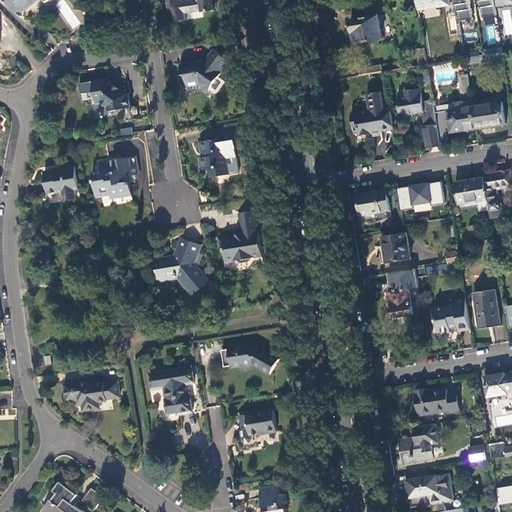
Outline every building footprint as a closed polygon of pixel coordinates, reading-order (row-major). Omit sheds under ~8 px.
[(5,0),(21,13),(31,2),(32,4),(36,0),(48,0),(50,2),(52,0),(5,0)] [(172,0),(173,9),(176,9),(178,22),(191,21),(190,14),(205,12),(206,13),(219,11),(217,0),(195,0),(188,1),(187,0),(172,0)] [(417,0),(420,10),(433,8),(450,5),(449,0),(417,0)] [(434,16),(433,8),(420,10),(421,18),(434,16)] [(378,15),(350,20),(354,43),(382,39),(378,15)] [(484,48),(485,55),(502,52),(501,46),(493,48),(493,46),(484,48)] [(234,64),(216,51),(208,62),(185,65),(187,75),(189,75),(191,86),(205,85),(212,90),(223,75),(225,76),(234,64)] [(434,51),(426,52),(428,64),(436,63),(434,51)] [(445,55),(446,62),(465,58),(464,52),(445,55)] [(493,72),(505,70),(502,52),(485,55),(465,58),(467,66),(491,62),(493,72)] [(359,76),(383,72),(382,64),(358,68),(359,76)] [(424,90),(432,89),(429,71),(422,72),(424,90)] [(468,75),(459,77),(463,103),(435,107),(439,131),(446,130),(452,129),(452,133),(477,129),(473,107),(468,75)] [(110,80),(97,82),(101,103),(104,103),(110,108),(111,112),(134,109),(132,95),(110,80)] [(428,148),(441,146),(441,143),(439,131),(435,107),(434,101),(423,102),(421,88),(407,90),(407,96),(398,98),(400,114),(406,118),(412,117),(415,113),(423,112),(427,116),(424,120),(425,127),(424,127),(428,148)] [(380,130),(395,128),(392,111),(385,112),(381,92),(367,94),(368,99),(375,97),(378,112),(381,112),(381,114),(382,114),(384,125),(366,127),(364,118),(361,118),(360,111),(351,112),(353,125),(358,125),(359,132),(360,135),(372,133),(373,133),(372,130),(380,129),(380,130)] [(361,110),(360,111),(361,118),(364,118),(366,127),(384,125),(382,114),(381,114),(381,112),(378,112),(375,97),(368,99),(369,109),(368,110),(367,108),(365,108),(363,108),(362,109),(361,110)] [(503,102),(473,107),(477,129),(506,124),(503,102)] [(244,140),(242,129),(229,131),(230,137),(222,138),(222,141),(206,143),(208,156),(211,155),(211,158),(205,160),(208,171),(212,170),(214,177),(226,175),(225,167),(230,166),(229,159),(240,158),(239,150),(240,150),(238,141),(244,140)] [(446,130),(439,131),(441,143),(448,142),(446,130)] [(139,157),(103,163),(105,172),(97,173),(100,196),(113,194),(114,197),(135,194),(133,181),(129,182),(129,176),(142,175),(139,157)] [(243,173),(240,158),(229,159),(230,166),(232,174),(243,173)] [(78,167),(48,172),(52,193),(66,192),(68,200),(80,198),(79,189),(82,189),(78,167)] [(511,188),(511,176),(511,171),(495,174),(498,190),(511,188)] [(501,211),(498,190),(495,174),(484,176),(485,178),(490,211),(490,212),(501,211)] [(479,212),(490,211),(485,178),(455,183),(458,205),(477,202),(479,212)] [(427,184),(397,189),(401,208),(430,203),(427,184)] [(387,190),(358,195),(361,216),(391,211),(387,190)] [(265,257),(258,212),(242,214),(245,235),(238,238),(236,237),(222,239),(223,248),(227,247),(229,262),(240,261),(243,264),(252,263),(256,258),(265,257)] [(416,217),(403,219),(404,226),(418,224),(416,217)] [(479,239),(477,226),(470,228),(472,240),(479,239)] [(411,258),(407,234),(383,238),(387,262),(411,258)] [(204,248),(184,239),(178,256),(159,259),(163,281),(182,278),(195,295),(212,281),(198,264),(204,248)] [(480,244),(482,258),(497,256),(495,242),(480,244)] [(448,253),(450,263),(460,262),(457,245),(451,246),(452,252),(448,253)] [(442,272),(461,268),(460,262),(450,263),(416,269),(417,278),(427,276),(427,275),(442,272)] [(389,287),(390,293),(410,290),(419,288),(417,278),(416,269),(389,273),(391,286),(389,287)] [(390,293),(395,317),(414,314),(413,308),(412,302),(410,290),(390,293)] [(501,326),(495,290),(474,293),(480,329),(501,326)] [(461,331),(471,329),(466,298),(456,300),(456,305),(435,308),(439,332),(451,331),(451,328),(460,327),(461,331)] [(281,360),(254,345),(230,349),(230,350),(225,351),(227,367),(233,366),(233,368),(255,365),(272,374),(281,360)] [(194,367),(155,373),(153,376),(155,389),(166,388),(169,391),(171,400),(168,403),(170,411),(173,412),(194,409),(192,398),(189,393),(189,386),(190,383),(197,382),(194,367)] [(511,399),(511,398),(511,372),(486,377),(489,397),(509,394),(511,399)] [(98,381),(67,385),(69,402),(79,401),(80,405),(86,404),(87,410),(102,408),(102,402),(109,401),(109,399),(123,398),(120,382),(107,384),(107,381),(98,383),(98,381)] [(416,391),(420,416),(420,415),(450,411),(451,413),(461,412),(458,392),(448,394),(447,388),(426,392),(425,390),(416,391)] [(276,411),(249,416),(251,428),(253,436),(271,433),(271,434),(280,432),(276,411)] [(249,416),(243,417),(245,429),(251,428),(249,416)] [(417,438),(402,440),(406,463),(435,459),(433,444),(440,443),(436,424),(411,428),(412,433),(417,435),(417,438)] [(245,431),(243,431),(245,443),(248,445),(252,444),(254,441),(253,436),(251,428),(245,429),(245,431)] [(504,442),(490,445),(492,459),(507,456),(504,442)] [(477,452),(478,461),(491,459),(489,450),(477,452)] [(439,468),(407,473),(408,481),(440,475),(439,468)] [(72,474),(66,470),(61,475),(67,480),(72,474)] [(456,500),(451,473),(440,475),(408,481),(413,507),(429,505),(429,501),(432,500),(434,511),(441,511),(443,511),(448,511),(446,502),(456,500)] [(78,494),(62,483),(56,491),(59,493),(53,501),(52,501),(45,509),(48,511),(87,511),(78,505),(81,501),(76,497),(78,494)] [(511,486),(500,488),(502,504),(511,502),(511,486)] [(281,487),(263,489),(266,509),(268,508),(268,511),(288,511),(288,510),(286,510),(285,506),(289,505),(288,496),(283,496),(281,487)] [(104,498),(94,490),(86,501),(96,508),(104,498)]
